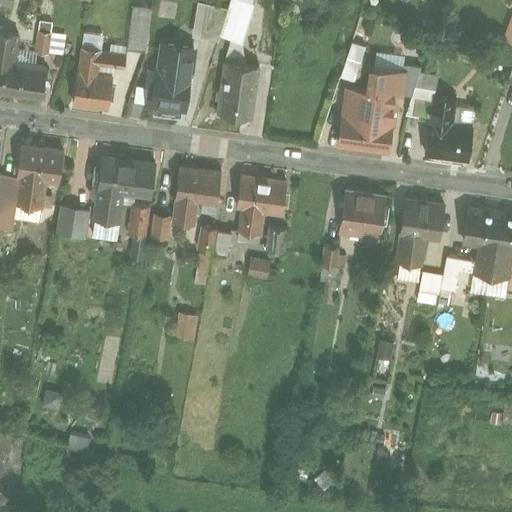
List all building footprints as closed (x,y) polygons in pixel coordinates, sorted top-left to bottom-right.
[(14,0),(0,0),(0,3),(0,10),(13,12),(14,0)] [(228,7),(199,0),(197,0),(192,34),(219,36),(228,7)] [(252,0),(229,0),(228,7),(220,33),(243,40),(254,4),(252,0)] [(153,4),(133,2),(127,47),(147,50),(153,4)] [(511,48),(511,12),(510,11),(501,43),(511,48)] [(435,16),(423,16),(423,24),(435,24),(435,16)] [(0,29),(0,89),(42,96),(47,68),(35,66),(19,63),(24,33),(0,29)] [(43,52),(46,30),(36,29),(33,51),(43,52)] [(81,46),(102,50),(105,33),(84,31),(81,46)] [(197,45),(160,41),(154,83),(149,83),(145,101),(184,108),(197,45)] [(81,46),(72,102),(109,108),(115,74),(100,72),(102,64),(126,68),(128,54),(102,50),(81,46)] [(360,57),(346,53),(339,73),(353,78),(360,57)] [(37,54),(35,66),(47,68),(59,70),(61,58),(37,54)] [(259,63),(223,60),(218,112),(254,116),(259,63)] [(403,67),(407,67),(404,92),(411,94),(415,83),(419,69),(421,63),(404,60),(403,67)] [(345,84),(336,146),(390,154),(397,94),(404,92),(407,67),(403,67),(367,64),(364,86),(345,84)] [(438,72),(419,69),(415,83),(434,87),(438,72)] [(506,76),(491,72),(489,83),(503,86),(506,76)] [(455,95),(433,92),(426,150),(467,155),(470,123),(451,121),(455,95)] [(63,146),(23,140),(19,173),(15,201),(44,204),(48,175),(59,177),(63,146)] [(157,159),(101,152),(94,212),(125,216),(128,191),(153,194),(157,159)] [(223,167),(179,162),(173,217),(199,220),(202,199),(219,201),(223,167)] [(15,201),(19,173),(0,170),(0,223),(11,225),(15,201)] [(288,176),(241,170),(236,204),(240,205),(237,226),(265,229),(268,209),(284,211),(288,176)] [(389,190),(347,185),(341,231),(362,233),(363,227),(384,230),(389,190)] [(448,199),(405,193),(396,258),(426,263),(430,237),(443,239),(448,199)] [(156,204),(132,201),(128,231),(133,233),(148,234),(152,234),(155,211),(156,204)] [(87,234),(91,206),(60,202),(56,231),(87,234)] [(511,207),(470,202),(464,241),(479,243),(477,258),(474,272),(510,278),(511,267),(511,207)] [(172,213),(155,211),(152,234),(169,236),(172,213)] [(288,223),(268,222),(267,246),(286,247),(288,223)] [(218,226),(201,224),(198,250),(200,250),(210,251),(214,252),(218,226)] [(218,226),(214,252),(229,254),(232,228),(218,226)] [(148,234),(133,233),(132,256),(142,257),(146,257),(148,234)] [(341,243),(325,241),(323,262),(338,263),(341,243)] [(210,251),(200,250),(195,280),(205,281),(210,251)] [(272,257),(252,253),(249,271),(269,274),(272,257)] [(474,272),(477,258),(446,253),(443,273),(441,288),(443,289),(452,290),(456,290),(459,270),(474,272)] [(338,263),(323,262),(320,285),(338,287),(340,264),(338,263)] [(441,288),(443,273),(422,270),(420,290),(437,292),(440,293),(441,288)] [(508,297),(510,278),(474,272),(472,291),(486,294),(508,297)] [(452,290),(443,289),(441,304),(450,305),(452,290)] [(435,304),(437,292),(420,290),(418,301),(435,304)] [(200,314),(181,311),(178,335),(197,337),(200,314)] [(394,342),(379,338),(377,354),(390,357),(394,342)] [(61,392),(45,388),(40,406),(56,411),(61,392)] [(511,399),(504,399),(501,423),(511,424),(511,399)] [(319,407),(309,405),(307,415),(317,417),(319,407)] [(341,426),(332,423),(328,433),(338,436),(341,426)] [(91,434),(70,431),(67,450),(88,453),(91,434)] [(387,433),(377,431),(374,448),(384,449),(387,433)] [(308,470),(297,468),(295,478),(307,480),(308,470)] [(325,470),(316,478),(325,489),(334,481),(325,470)]
